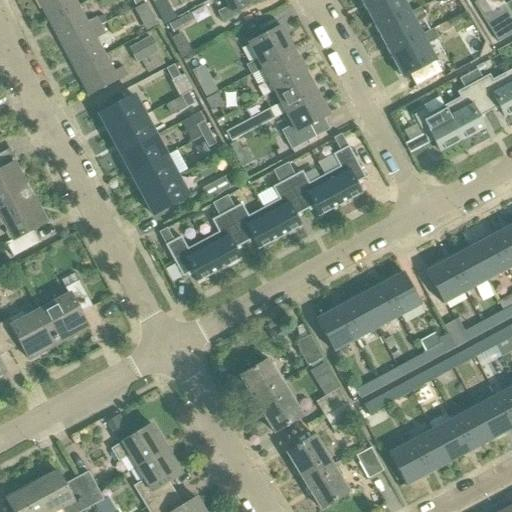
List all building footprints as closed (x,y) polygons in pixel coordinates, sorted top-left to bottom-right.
[(37,0),(49,22),(78,6),(75,0),(37,0)] [(165,0),(158,0),(152,4),(157,12),(168,6),(165,0)] [(224,0),(228,7),(217,13),(222,23),(234,16),(233,14),(258,0),(224,0)] [(392,0),(360,0),(368,13),(392,0)] [(412,17),(410,13),(404,2),(406,0),(392,0),(368,13),(380,35),(412,17)] [(482,0),(478,0),(473,4),(482,18),(490,13),(499,8),(494,0),(486,0),(484,2),(482,0)] [(145,4),(134,10),(140,21),(151,15),(145,4)] [(100,26),(107,23),(103,16),(97,19),(96,18),(87,22),(78,6),(49,22),(62,46),(100,26)] [(424,39),(422,35),(415,23),(424,18),(419,8),(410,13),(412,17),(380,35),(392,57),(424,39)] [(490,13),(482,18),(497,43),(506,38),(490,13)] [(172,32),(191,23),(187,15),(168,25),(172,32)] [(105,36),(100,26),(62,46),(76,71),(105,55),(97,40),(105,36)] [(260,67),(292,49),(280,27),(248,44),(257,60),(245,66),(246,67),(248,71),(250,76),(262,70),(260,67)] [(424,39),(392,57),(403,78),(408,75),(414,87),(447,69),(443,61),(436,64),(434,61),(436,61),(427,45),(437,40),(432,30),(422,35),(424,39)] [(151,39),(129,51),(136,64),(158,53),(151,39)] [(187,43),(175,49),(181,59),(192,53),(187,43)] [(272,88),(304,71),(292,49),(260,67),(262,70),(269,82),(257,88),(262,98),(274,92),(272,88)] [(105,55),(76,71),(89,96),(127,76),(122,68),(114,72),(105,55)] [(180,77),(174,65),(166,69),(173,81),(180,77)] [(477,70),(468,75),(468,77),(488,113),(498,107),(503,118),(511,113),(511,80),(508,72),(492,81),(489,75),(481,79),(477,70)] [(284,110),(316,92),(304,71),(272,88),(274,92),(280,103),(268,110),(274,120),(286,113),(284,110)] [(459,99),(444,107),(445,109),(462,141),(484,129),(478,118),(488,113),(468,77),(468,75),(459,80),(464,89),(456,93),(459,99)] [(211,80),(199,86),(206,98),(217,91),(211,80)] [(284,110),(286,113),(293,125),(280,132),(291,151),(330,130),(323,118),(329,115),(316,92),(284,110)] [(195,104),(189,93),(181,97),(187,108),(195,104)] [(217,94),(205,101),(211,112),(223,106),(217,94)] [(145,116),(134,96),(132,97),(99,114),(110,135),(144,117),(145,116)] [(424,110),(413,116),(414,117),(423,134),(404,145),(409,154),(429,144),(426,140),(431,137),(439,153),(462,141),(445,109),(444,107),(428,116),(424,110)] [(156,137),(145,116),(144,117),(110,135),(121,155),(155,137),(156,137)] [(197,126),(203,137),(211,133),(205,122),(197,126)] [(250,132),(245,123),(225,133),(230,142),(250,132)] [(217,144),(211,133),(203,137),(209,148),(217,144)] [(339,167),(325,175),(341,205),(363,193),(358,183),(366,178),(349,146),(348,147),(342,134),(334,138),(340,151),(333,155),(339,167)] [(167,157),(156,137),(155,137),(121,155),(132,175),(166,157),(167,157)] [(229,146),(233,155),(241,151),(237,142),(229,146)] [(177,177),(167,157),(166,157),(132,175),(143,195),(176,177),(177,177)] [(0,209),(32,192),(15,162),(1,170),(0,168),(0,209)] [(288,163),(281,167),(305,211),(313,207),(319,217),(341,205),(325,175),(309,184),(302,172),(295,176),(288,163)] [(273,171),(280,184),(273,188),(279,200),(264,208),(281,238),(303,226),(297,215),(305,211),(281,167),(273,171)] [(224,178),(230,189),(238,185),(232,173),(224,178)] [(189,197),(177,177),(176,177),(143,195),(154,216),(189,197)] [(32,192),(0,209),(0,216),(13,240),(5,245),(12,257),(38,243),(31,230),(48,221),(32,192)] [(228,196),(220,200),(244,244),(253,240),(258,250),(281,238),(264,208),(249,216),(242,204),(235,208),(228,196)] [(220,200),(213,204),(220,216),(212,220),(219,233),(204,241),(220,271),(242,259),(236,249),(244,244),(220,200)] [(507,269),(511,266),(511,227),(491,239),(507,269)] [(167,229),(160,233),(166,245),(166,246),(183,277),(192,273),(198,283),(220,271),(204,241),(188,249),(182,237),(174,241),(167,229)] [(486,281),(507,269),(491,239),(470,250),(486,281)] [(465,292),(486,281),(470,250),(449,262),(465,292)] [(444,303),(465,292),(449,262),(428,273),(444,303)] [(382,286),(398,317),(419,305),(403,275),(382,286)] [(41,309),(59,343),(90,327),(82,313),(91,308),(77,282),(65,288),(68,295),(41,309)] [(377,328),(398,317),(382,286),(361,298),(377,328)] [(356,339),(377,328),(361,298),(339,309),(356,339)] [(29,360),(59,343),(41,309),(9,326),(6,320),(0,323),(0,333),(10,352),(21,345),(29,360)] [(334,351),(356,339),(339,309),(318,320),(334,351)] [(491,330),(511,319),(506,309),(486,320),(491,330)] [(491,330),(486,320),(465,332),(458,319),(444,326),(448,334),(455,348),(456,349),(491,330)] [(511,344),(509,339),(511,337),(511,325),(498,333),(507,350),(511,347),(511,344)] [(0,361),(0,357),(10,352),(0,333),(0,375),(6,372),(0,361)] [(423,366),(418,356),(412,360),(408,352),(401,356),(396,346),(403,343),(398,333),(383,341),(393,359),(392,359),(397,368),(402,377),(423,366)] [(500,354),(507,350),(498,333),(476,345),(481,354),(496,346),(500,354)] [(440,345),(444,354),(455,348),(448,334),(437,340),(440,345)] [(307,366),(322,358),(310,335),(295,343),(307,366)] [(418,356),(423,366),(445,354),(444,354),(440,345),(418,356)] [(458,367),(481,354),(476,345),(453,357),(458,367)] [(452,370),(458,367),(453,357),(431,370),(436,378),(443,374),(449,385),(458,380),(452,370)] [(267,393),(283,384),(269,360),(240,378),(260,411),(273,403),(267,393)] [(323,364),(309,372),(315,380),(328,372),(323,364)] [(382,388),(402,377),(397,368),(376,379),(382,388)] [(413,391),(436,378),(431,370),(409,382),(413,391)] [(324,417),(346,403),(338,389),(332,379),(328,382),(333,392),(315,403),(324,417)] [(360,400),(382,388),(376,379),(355,390),(360,400)] [(391,403),(413,391),(409,382),(386,394),(391,403)] [(273,403),(260,411),(274,434),(303,416),(283,384),(267,393),(273,403)] [(511,419),(511,389),(499,396),(511,419)] [(368,415),(391,403),(386,394),(363,406),(368,415)] [(495,438),(511,428),(511,419),(499,396),(478,408),(495,438)] [(346,403),(324,417),(332,431),(353,418),(346,403)] [(474,449),(495,438),(478,408),(457,419),(474,449)] [(118,415),(106,423),(111,432),(123,424),(118,415)] [(452,461),(474,449),(457,419),(436,430),(452,461)] [(137,468),(168,449),(153,425),(112,450),(119,462),(129,456),(137,468)] [(430,473),(452,461),(436,430),(413,443),(430,473)] [(321,480),(335,471),(315,437),(287,454),(301,476),(314,468),(321,480)] [(407,485),(430,473),(413,443),(391,455),(407,485)] [(168,449),(137,468),(144,480),(132,487),(146,509),(171,494),(165,484),(183,473),(168,449)] [(369,479),(383,471),(371,449),(356,456),(369,479)] [(349,493),(335,471),(321,480),(314,468),(301,476),(321,510),(349,493)] [(57,472),(32,486),(46,511),(57,511),(60,510),(61,511),(82,511),(93,506),(80,483),(67,491),(64,485),(57,472)] [(87,473),(77,478),(80,483),(93,506),(94,506),(103,501),(87,473)] [(429,480),(407,490),(414,505),(436,495),(429,480)] [(7,499),(13,511),(46,511),(32,486),(7,499)] [(111,495),(97,506),(101,511),(112,511),(120,506),(111,495)] [(206,511),(197,497),(180,508),(174,499),(152,511),(206,511)]
